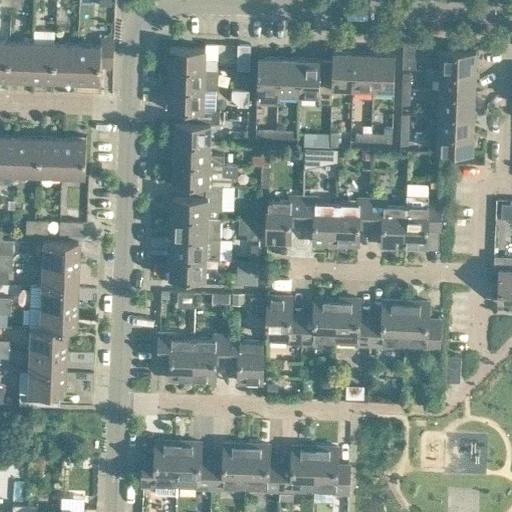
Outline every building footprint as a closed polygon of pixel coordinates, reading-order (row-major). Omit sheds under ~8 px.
[(101,64),(113,65),(114,37),(101,37),(101,43),(78,42),(77,79),(100,80),(101,64)] [(0,76),(8,76),(10,40),(0,39),(0,76)] [(31,77),(32,41),(10,40),(8,76),(31,77)] [(54,78),(55,41),(32,41),(31,77),(54,78)] [(77,79),(78,42),(55,41),(54,78),(77,79)] [(415,67),(416,41),(403,41),(403,66),(415,67)] [(251,43),(238,43),(237,68),(250,68),(251,43)] [(170,45),(169,66),(205,67),(217,67),(217,58),(205,58),(206,46),(170,45)] [(440,47),(440,68),(476,69),(476,48),(440,47)] [(353,87),(354,51),(333,50),(333,58),(332,78),(332,86),(353,87)] [(373,87),(374,51),(354,51),(353,87),(373,87)] [(394,88),(395,52),(374,51),(373,87),(394,88)] [(278,92),(279,56),(258,55),(257,101),(278,102),(278,92)] [(298,93),(299,57),(279,56),(278,92),(298,93)] [(333,58),(299,57),(298,93),(319,93),(319,101),(331,102),(332,86),(332,78),(333,58)] [(217,68),(205,67),(169,66),(169,86),(204,88),(216,88),(217,68)] [(476,69),(440,68),(427,67),(426,77),(439,77),(439,88),(475,89),(476,69)] [(411,71),(402,71),(402,87),(410,87),(411,71)] [(241,73),(241,89),(249,89),(249,73),(241,73)] [(204,108),(204,88),(169,86),(168,107),(179,108),(204,108)] [(409,103),(410,87),(402,87),(401,103),(409,103)] [(248,105),(249,89),(241,89),(233,88),(233,97),(240,105),(248,105)] [(474,110),(475,89),(439,88),(438,109),(474,110)] [(204,108),(179,108),(179,120),(175,119),(174,140),(210,142),(211,121),(219,121),(219,109),(204,108)] [(473,130),(474,110),(438,109),(438,129),(473,130)] [(409,112),(401,112),(400,128),(409,128),(409,112)] [(276,136),(277,128),(256,127),(255,136),(276,136)] [(293,129),(277,128),(276,136),(292,137),(293,129)] [(371,132),(371,140),(387,140),(393,140),(393,128),(385,128),(385,132),(371,132)] [(408,144),(409,128),(400,128),(400,143),(408,144)] [(473,151),(473,130),(438,129),(437,150),(473,151)] [(338,131),(330,130),(330,146),(338,146),(338,131)] [(371,140),(371,132),(355,131),(355,139),(371,140)] [(0,170),(16,171),(18,134),(0,133),(0,170)] [(39,172),(41,135),(18,134),(16,171),(39,172)] [(62,173),(64,136),(41,135),(39,172),(62,173)] [(87,137),(64,136),(62,173),(85,174),(87,137)] [(210,153),(210,142),(174,140),(173,161),(223,163),(224,156),(221,153),(210,153)] [(262,148),(262,164),(270,164),(270,148),(262,148)] [(361,148),(361,158),(372,159),(372,149),(361,148)] [(223,172),(223,163),(173,161),(172,182),(177,182),(223,184),(231,184),(231,174),(223,172)] [(269,180),(270,164),(262,164),(261,179),(269,180)] [(221,216),(222,196),(223,184),(177,182),(177,194),(173,194),(172,215),(221,216)] [(290,218),(302,219),(303,194),(290,194),(290,199),(268,198),(267,240),(290,241),(290,218)] [(336,242),(337,201),(316,200),(316,194),(303,194),(302,219),(315,219),(314,242),(336,242)] [(359,221),(371,221),(372,197),(359,196),(358,202),(337,201),(336,242),(358,243),(359,221)] [(404,245),(406,203),(385,203),(385,197),(372,197),(371,221),(383,222),(382,244),(404,245)] [(427,204),(406,203),(404,245),(426,246),(427,223),(439,224),(440,199),(427,199),(427,204)] [(501,217),(510,217),(510,202),(502,202),(501,217)] [(244,204),(243,218),(251,218),(259,218),(260,204),(244,204)] [(220,237),(221,216),(172,215),(171,235),(220,237)] [(37,231),(37,218),(27,218),(26,231),(37,231)] [(48,219),(37,218),(37,231),(48,232),(48,219)] [(259,234),(259,218),(251,218),(251,234),(259,234)] [(83,233),(84,220),(60,219),(60,232),(83,233)] [(219,257),(220,237),(171,235),(171,255),(206,257),(219,257)] [(78,263),(78,241),(44,240),(43,262),(78,263)] [(258,259),(259,243),(251,243),(250,258),(258,259)] [(13,252),(0,251),(0,260),(12,261),(13,252)] [(511,300),(511,254),(494,254),(494,270),(498,270),(497,300),(511,300)] [(170,276),(205,278),(206,257),(171,255),(170,276)] [(258,259),(250,258),(240,258),(240,284),(258,284),(258,259)] [(0,269),(12,270),(12,261),(0,260),(0,269)] [(77,285),(78,263),(43,262),(43,284),(77,285)] [(31,283),(30,305),(42,306),(76,307),(77,285),(43,284),(31,283)] [(244,294),(232,294),(232,306),(244,306),(244,294)] [(288,341),(301,342),(303,317),(291,317),(291,295),(269,294),(267,335),(289,336),(288,341)] [(11,296),(0,295),(0,303),(11,304),(11,296)] [(336,338),(338,296),(315,296),(315,318),(303,317),(301,342),(314,342),(315,337),(336,338)] [(360,297),(338,296),(336,338),(357,338),(357,344),(370,344),(371,320),(359,319),(360,297)] [(404,340),(406,299),(384,298),(383,320),(371,320),(370,344),(404,346),(404,340)] [(428,300),(406,299),(404,340),(426,341),(425,346),(439,347),(440,322),(427,322),(428,300)] [(0,312),(10,313),(11,304),(0,303),(0,312)] [(30,305),(29,325),(31,325),(41,326),(41,327),(66,328),(66,329),(75,329),(76,307),(42,306),(30,305)] [(65,350),(66,329),(65,328),(41,327),(41,326),(31,325),(30,349),(65,350)] [(193,378),(194,337),(173,336),(173,330),(160,330),(159,355),(171,355),(170,377),(193,378)] [(216,357),(228,357),(228,332),(215,332),(215,337),(194,337),(193,378),(215,379),(216,357)] [(241,333),(228,332),(228,357),(240,358),(239,380),(261,381),(263,339),(241,338),(241,333)] [(9,339),(0,338),(0,346),(9,347),(9,339)] [(0,355),(9,356),(9,347),(0,346),(0,355)] [(64,372),(65,350),(30,349),(30,371),(64,372)] [(446,379),(460,380),(461,354),(447,353),(446,379)] [(63,393),(64,372),(30,371),(21,370),(20,402),(59,404),(59,393),(63,393)] [(267,384),(267,396),(275,396),(275,385),(267,384)] [(342,408),(361,409),(361,396),(343,395),(342,408)] [(177,481),(179,439),(156,439),(155,461),(143,460),(143,485),(155,485),(155,489),(157,492),(177,493),(177,481)] [(201,440),(179,439),(177,481),(198,481),(198,487),(211,487),(212,463),(200,462),(201,440)] [(246,483),(247,442),(225,441),(224,463),(212,463),(211,487),(224,488),(224,482),(246,483)] [(269,443),(247,442),(246,483),(267,484),(267,489),(280,490),(280,465),(268,465),(269,443)] [(314,485),(315,444),(293,444),(292,466),(280,465),(280,490),(293,490),(293,485),(314,485)] [(338,445),(315,444),(314,485),(335,486),(335,492),(348,492),(349,468),(337,467),(338,445)] [(24,511),(25,503),(13,503),(12,509),(0,508),(0,511),(24,511)] [(60,511),(61,511),(38,510),(38,504),(25,503),(24,511),(60,511)]
